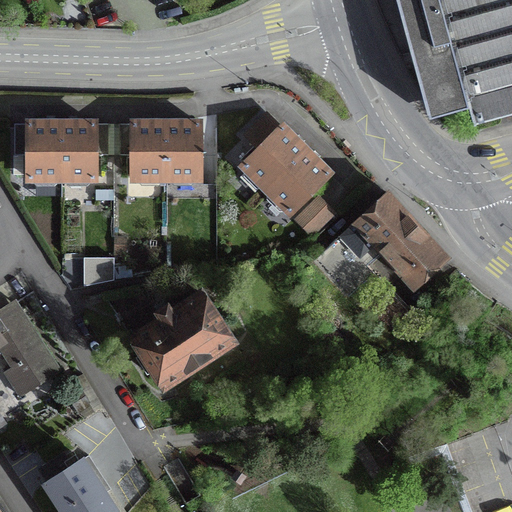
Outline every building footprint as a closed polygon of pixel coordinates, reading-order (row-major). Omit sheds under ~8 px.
[(511,0),(394,0),(410,56),(429,120),(467,109),(472,128),(474,127),(474,125),(511,114),(511,0)] [(258,151),(242,167),(265,191),(288,214),(327,175),(311,159),(304,152),(296,144),(280,128),(279,130),(264,116),(244,136),(258,151)] [(78,125),(60,125),(46,125),(27,125),(27,129),(12,129),(13,157),(27,157),(27,180),(60,180),(93,180),(93,157),(107,157),(107,129),(93,129),(93,125),(78,125)] [(131,157),(131,180),(164,180),(198,180),(198,125),(177,125),(164,125),(155,125),(131,125),(131,129),(117,129),(117,157),(131,157)] [(414,289),(445,260),(385,195),(312,263),(346,300),(372,276),(364,268),(380,253),(414,289)] [(296,221),(310,235),(331,214),(317,200),(296,221)] [(124,241),(112,241),(112,252),(123,252),(124,241)] [(385,337),(409,315),(389,293),(365,315),(385,337)] [(209,310),(199,295),(172,313),(166,305),(154,313),(159,321),(132,339),(141,354),(136,358),(147,376),(153,372),(163,387),(230,343),(220,328),(222,326),(211,308),(209,310)] [(34,387),(57,373),(12,303),(0,310),(0,349),(12,368),(17,365),(18,367),(20,366),(34,387)] [(63,454),(37,471),(46,484),(45,485),(62,511),(113,511),(103,495),(109,491),(87,457),(71,468),(63,454)]
